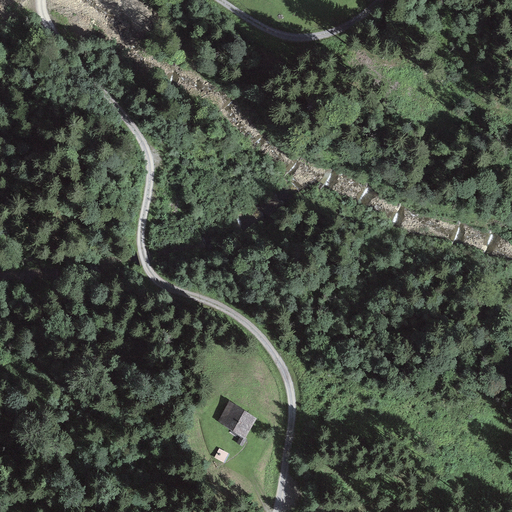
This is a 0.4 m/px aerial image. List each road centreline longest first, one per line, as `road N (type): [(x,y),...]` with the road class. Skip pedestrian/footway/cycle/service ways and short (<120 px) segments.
road 1 (track): [(274,511),(290,419),(284,375),(243,322),(144,266),(144,148),(44,23),(40,0)]
road 2 (track): [(219,0),(266,29),(300,37),(337,30),(380,0)]
